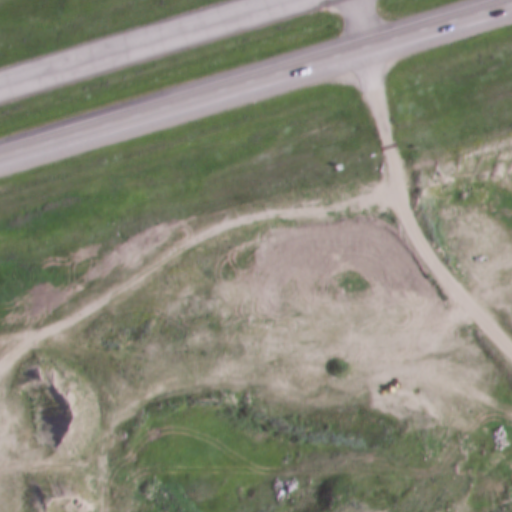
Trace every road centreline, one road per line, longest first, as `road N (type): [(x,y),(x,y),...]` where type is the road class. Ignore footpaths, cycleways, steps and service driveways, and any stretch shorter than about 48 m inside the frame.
road 1 (trunk): [(0,160),(170,114),(365,45),(511,12)]
road 2 (trunk): [(296,0),(0,89)]
